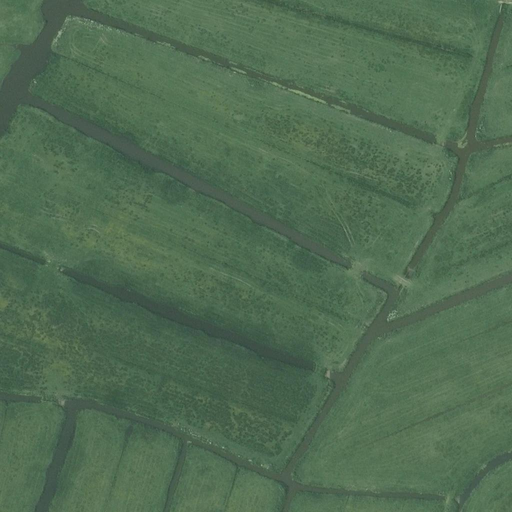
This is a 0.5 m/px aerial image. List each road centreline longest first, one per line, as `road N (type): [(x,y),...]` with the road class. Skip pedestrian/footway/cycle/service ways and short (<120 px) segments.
road 1 (track): [(366,257),(430,165),(495,1),(511,1)]
road 2 (track): [(304,400),(366,257),(412,285)]
